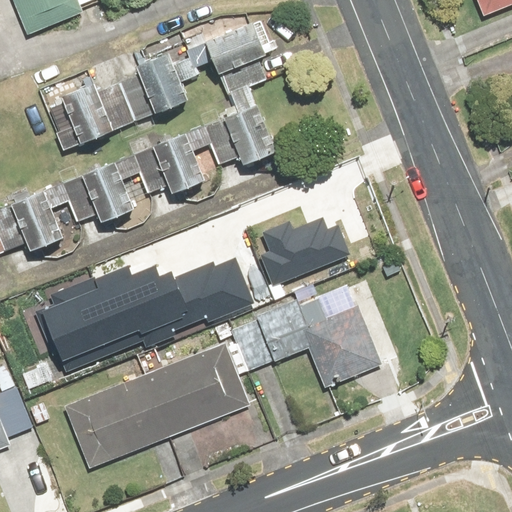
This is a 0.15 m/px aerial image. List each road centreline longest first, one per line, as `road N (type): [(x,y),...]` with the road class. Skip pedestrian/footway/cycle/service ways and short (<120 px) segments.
road 1 (tertiary): [(511,358),(367,0)]
road 2 (residential): [(234,511),(511,400)]
